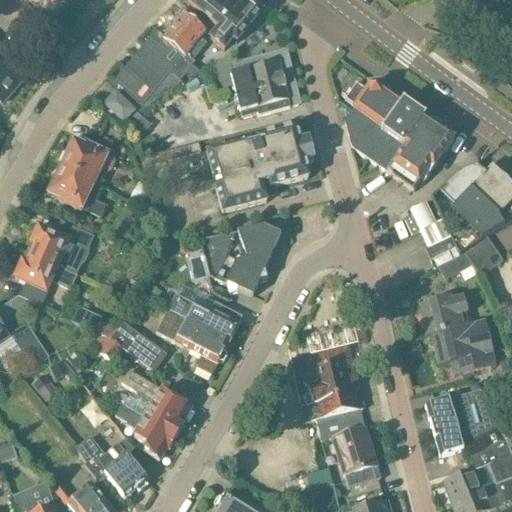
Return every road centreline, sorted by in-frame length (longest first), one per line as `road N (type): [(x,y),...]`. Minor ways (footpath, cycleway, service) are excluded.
road 1 (residential): [(166,511),(310,265),(359,245)]
road 2 (residential): [(359,245),(424,511)]
road 3 (residential): [(0,211),(63,98),(152,0)]
road 4 (residential): [(338,3),(313,62),(359,245)]
road 5 (secondary): [(511,132),(338,3)]
